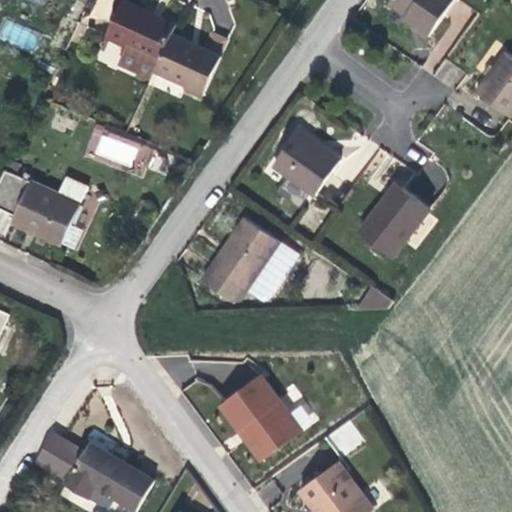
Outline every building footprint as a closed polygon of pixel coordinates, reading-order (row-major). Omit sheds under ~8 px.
[(173,34),(177,25),(136,5),(125,0),(108,37),(129,47),(121,63),(152,77),(156,70),(173,34)] [(429,37),(455,0),(391,0),(390,3),(407,15),(417,21),(414,25),(429,37)] [(417,21),(407,15),(404,19),(414,25),(417,21)] [(204,95),(230,41),(211,33),(204,48),(196,44),(173,34),(156,70),(187,85),(186,87),(204,95)] [(511,117),(511,116),(511,55),(506,51),(495,67),(488,76),(477,91),(511,117)] [(488,76),(495,67),(491,64),(484,73),(488,76)] [(316,195),(342,160),(327,149),(325,150),(319,146),(314,142),(315,141),(300,130),(275,165),(316,195)] [(62,245),(89,187),(67,177),(59,193),(17,174),(22,165),(12,160),(0,183),(0,208),(15,216),(12,222),(24,228),(62,245)] [(390,204),(403,188),(397,183),(391,190),(384,200),(390,204)] [(394,257),(431,209),(403,188),(390,204),(384,200),(360,231),(394,257)] [(242,300),(281,241),(247,217),(228,245),(203,280),(233,300),(242,300)] [(395,301),(374,287),(358,311),(388,310),(395,301)] [(303,432),(262,375),(221,405),(240,431),(244,429),(250,437),(246,439),(262,461),(303,432)] [(365,442),(350,420),(325,437),(341,458),(365,442)] [(102,448),(91,442),(67,483),(108,507),(115,496),(138,511),(156,481),(102,448)] [(371,511),(375,510),(339,462),(300,490),(315,511),(371,511)]
